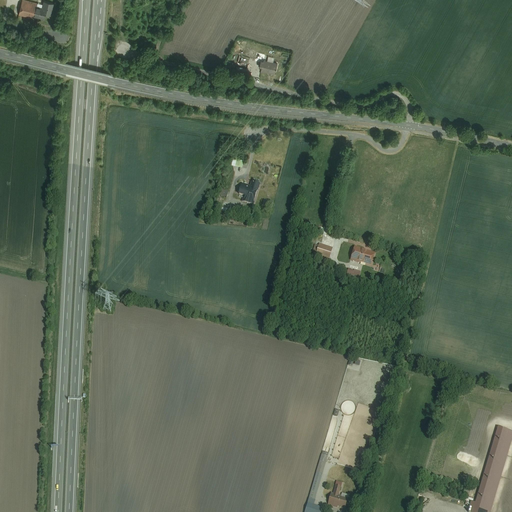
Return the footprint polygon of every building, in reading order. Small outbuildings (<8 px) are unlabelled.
[(42,6),(22,1),(18,16),(33,20),(34,18),(44,20),(45,16),(50,17),(53,4),(43,1),(42,6)] [(277,74),(277,71),(279,71),(280,63),(266,61),(266,62),(264,61),(263,68),(264,68),(264,71),(277,74)] [(248,160),(234,157),(232,164),(246,167),(248,160)] [(258,191),(260,185),(251,182),(249,186),(242,184),(239,195),(246,197),(244,203),(254,206),(258,191)] [(229,192),(222,190),(220,196),(227,198),(229,192)] [(333,248),(320,243),(319,246),(315,245),(313,251),(317,252),(316,255),(329,260),(333,248)] [(355,247),(351,261),(372,267),(376,253),(355,247)] [(488,511),(511,436),(511,431),(499,428),(475,504),(471,503),(470,507),(474,509),(473,511),(488,511)] [(322,511),(323,508),(314,505),(329,454),(323,452),(305,511),(322,511)] [(331,493),(328,505),(344,509),(348,497),(340,495),(343,483),(337,482),(333,494),(331,493)]
